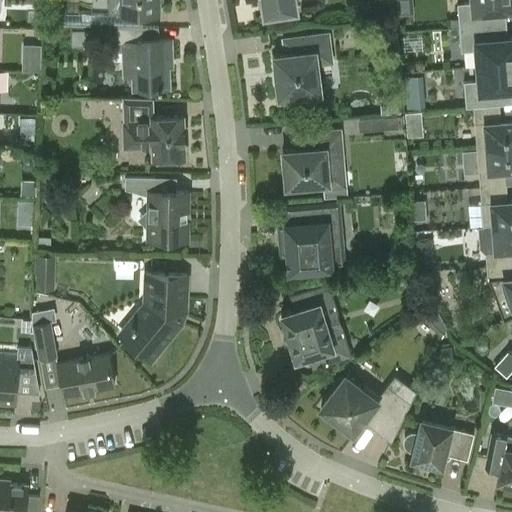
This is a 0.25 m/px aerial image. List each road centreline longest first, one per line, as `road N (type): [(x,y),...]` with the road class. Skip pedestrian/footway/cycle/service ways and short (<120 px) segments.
road 1 (residential): [(218,381),(229,169),(207,0)]
road 2 (residential): [(445,511),(302,459),(218,381)]
road 3 (residential): [(218,381),(113,421),(45,435)]
road 4 (residential): [(45,435),(68,492),(163,511)]
